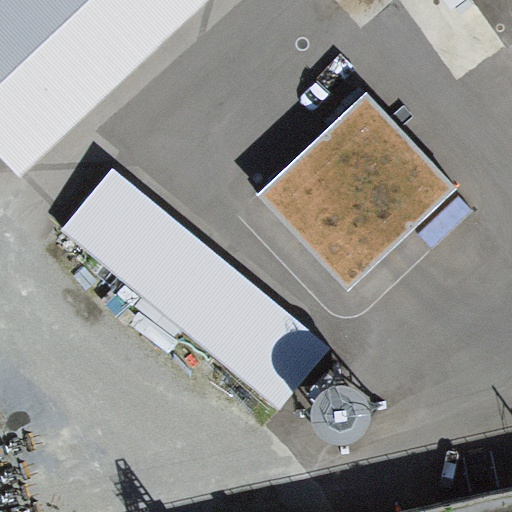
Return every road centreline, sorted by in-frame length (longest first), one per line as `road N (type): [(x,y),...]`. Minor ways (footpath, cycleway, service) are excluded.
road 1 (unknown): [(168,144),(55,176),(17,210),(3,263),(17,313),(120,433),(164,459),(225,465),(417,398),(511,353)]
road 2 (unknown): [(511,80),(419,0)]
